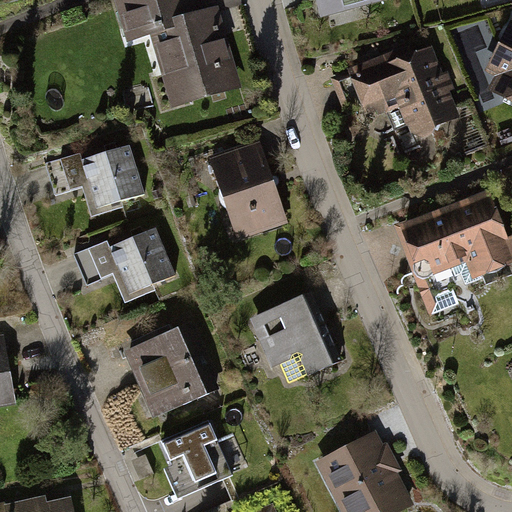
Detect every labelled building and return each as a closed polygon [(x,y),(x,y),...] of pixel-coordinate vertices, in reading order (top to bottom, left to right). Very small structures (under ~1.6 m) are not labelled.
[(153,36),(173,102),(240,81),(215,1),(199,6),(197,0),(113,0),(127,44),(153,36)] [(315,0),(320,18),(383,0),(315,0)] [(511,15),(486,65),(495,69),(486,88),(511,101),(511,15)] [(399,104),(411,136),(460,118),(450,90),(455,88),(448,68),(443,70),(433,41),(410,49),(408,45),(350,65),(368,115),(399,104)] [(261,139),(208,156),(234,237),(287,220),(261,139)] [(131,143),(83,156),(81,151),(62,156),(72,190),(89,186),(95,208),(146,194),(131,143)] [(491,187),(396,223),(416,276),(465,258),(472,277),(511,261),(511,232),(508,234),(491,187)] [(125,294),(178,274),(160,228),(112,247),(109,239),(76,251),(89,285),(101,280),(117,274),(125,294)] [(314,290),(252,316),(281,385),(344,359),(314,290)] [(190,320),(124,349),(143,391),(151,387),(162,412),(219,388),(190,320)] [(0,405),(17,402),(4,332),(0,332),(0,405)] [(233,476),(209,422),(162,443),(187,497),(233,476)] [(381,430),(318,456),(341,511),(395,511),(412,505),(398,472),(403,470),(391,440),(386,442),(381,430)] [(0,511),(74,511),(72,500),(50,504),(47,493),(0,502),(0,511)] [(280,511),(276,501),(250,511),(280,511)]
